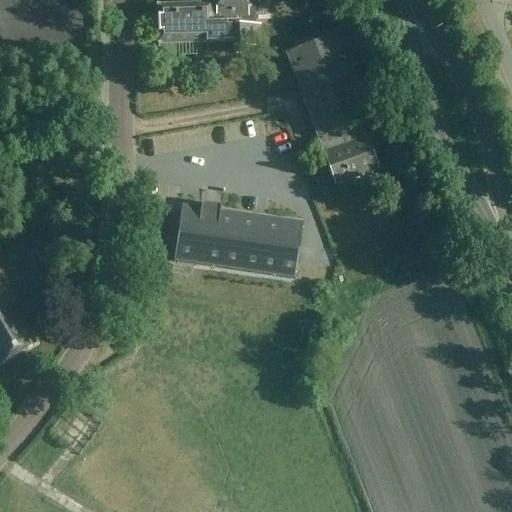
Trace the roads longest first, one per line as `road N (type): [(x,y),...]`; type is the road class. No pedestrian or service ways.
road 1 (tertiary): [(0,452),(81,350),(113,267),(121,208),(122,0)]
road 2 (tertiary): [(503,239),(506,225),(474,111),(416,23)]
road 3 (tertiary): [(416,23),(412,33),(441,135),(503,239)]
